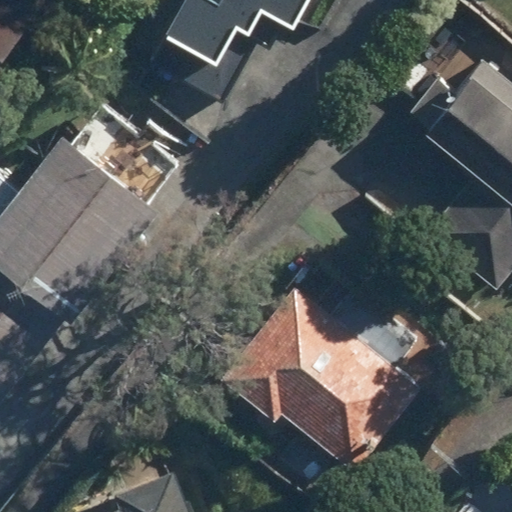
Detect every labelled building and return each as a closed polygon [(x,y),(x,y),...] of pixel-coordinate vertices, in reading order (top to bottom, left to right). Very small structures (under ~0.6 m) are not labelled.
[(0,0),(0,71),(62,0),(0,0)] [(266,0),(294,0),(300,2),(301,0),(189,0),(181,16),(170,10),(151,48),(228,87),(246,49),(231,42),(251,2),(262,8),(266,0)] [(511,70),(491,53),(439,118),(492,161),(437,223),(504,283),(511,274),(511,70)] [(0,409),(79,305),(92,315),(160,223),(179,197),(108,144),(92,165),(62,143),(30,185),(4,165),(0,169),(0,409)] [(348,317),(299,278),(234,360),(367,464),(431,382),(407,363),(441,317),(380,273),(348,317)] [(201,511),(181,465),(75,511),(201,511)]
